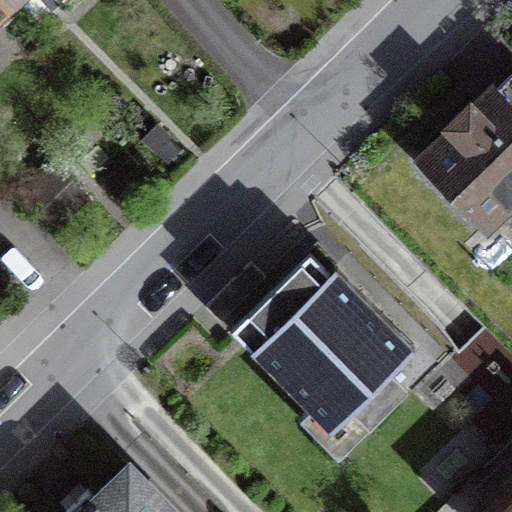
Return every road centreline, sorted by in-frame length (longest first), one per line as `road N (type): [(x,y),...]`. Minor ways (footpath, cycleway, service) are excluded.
road 1 (residential): [(0,430),(308,138)]
road 2 (residential): [(308,138),(444,0)]
road 3 (unclassified): [(308,138),(189,0)]
